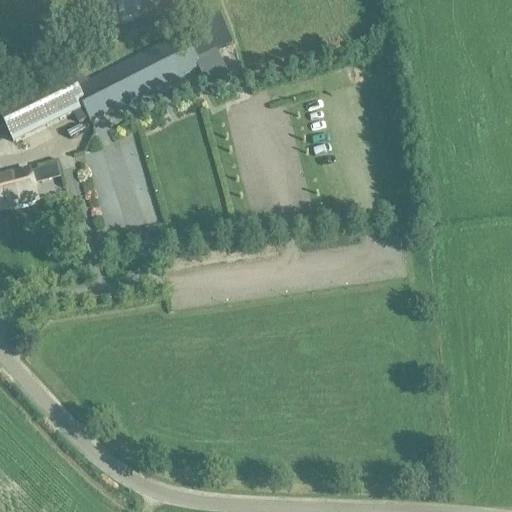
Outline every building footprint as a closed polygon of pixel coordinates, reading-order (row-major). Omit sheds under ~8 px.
[(205,57),(232,47),(219,15),(193,26),(197,35),(205,57)] [(70,72),(67,74),(8,102),(0,106),(0,117),(13,143),(14,146),(27,139),(33,136),(40,133),(75,116),(85,111),(89,120),(91,123),(200,68),(199,65),(183,34),(87,82),(78,87),(70,72)] [(220,55),(199,65),(200,68),(213,94),(234,84),(220,55)] [(85,111),(75,116),(79,125),(89,120),(85,111)] [(0,212),(37,203),(29,171),(0,178),(0,212)]
